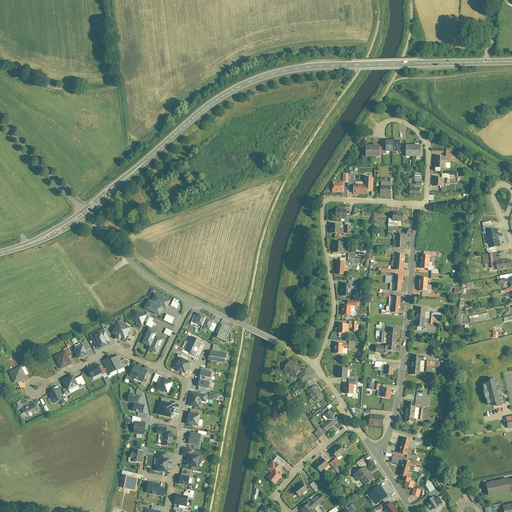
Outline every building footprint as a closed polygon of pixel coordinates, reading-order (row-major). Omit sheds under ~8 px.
[(386,151),(400,151),(399,141),(386,141),(386,151)] [(420,156),(420,146),(406,146),(406,156),(420,156)] [(366,156),(380,156),(380,147),(366,147),(366,156)] [(433,154),(432,167),(443,167),(443,158),(456,158),(457,149),(444,149),(443,155),(433,154)] [(330,178),(329,190),(341,191),(342,181),(345,181),(346,172),(339,172),(339,179),(330,178)] [(350,186),(350,191),(365,192),(365,190),(371,190),(372,175),(361,175),(360,179),(352,178),(352,172),(346,172),(345,181),(345,186),(350,186)] [(431,174),(431,185),(443,185),(443,181),(453,181),(453,175),(431,174)] [(377,183),(376,193),(388,194),(388,186),(393,186),(393,176),(387,176),(386,183),(377,183)] [(404,184),(404,194),(418,194),(418,179),(412,179),(412,184),(404,184)] [(344,207),(332,207),(331,219),(341,220),(349,220),(351,221),(351,214),(343,214),(344,207)] [(384,220),(384,227),(391,228),(391,224),(400,224),(401,212),(389,211),(388,220),(384,220)] [(329,222),(328,231),(340,232),(341,230),(348,230),(349,220),(341,220),(341,223),(329,222)] [(492,229),(490,221),(481,223),(487,254),(497,252),(496,248),(498,247),(495,228),(492,229)] [(404,233),(392,232),(391,243),(382,242),(382,250),(391,251),(391,245),(403,245),(404,233)] [(331,240),(331,252),(346,252),(346,255),(353,255),(353,248),(346,248),(346,244),(340,244),(340,240),(331,240)] [(436,254),(436,250),(426,249),(426,253),(419,253),(418,267),(428,268),(428,272),(436,272),(437,264),(427,263),(428,253),(436,254)] [(401,253),(393,252),(392,268),(400,268),(401,253)] [(495,270),(511,268),(510,259),(494,261),(494,254),(482,256),(483,262),(488,261),(489,268),(494,268),(495,270)] [(333,259),(332,273),(341,274),(342,267),(357,268),(358,255),(353,255),(346,255),(345,260),(333,259)] [(511,284),(511,274),(510,275),(509,271),(497,273),(498,277),(502,276),(502,281),(506,280),(507,285),(511,284)] [(398,289),(399,274),(388,274),(387,288),(398,289)] [(427,278),(418,278),(417,290),(426,291),(427,278)] [(348,283),(338,282),(338,294),(347,295),(348,283)] [(396,312),(398,294),(386,293),(387,288),(381,288),(380,293),(387,294),(386,302),(383,302),(382,311),(396,312)] [(511,299),(511,298),(511,288),(503,291),(504,295),(510,294),(511,299)] [(172,303),(157,295),(153,303),(150,302),(146,311),(161,318),(165,310),(168,311),(172,303)] [(340,301),(339,312),(353,314),(354,299),(344,298),(344,301),(340,301)] [(171,307),(178,310),(181,305),(179,304),(180,302),(175,299),(171,307)] [(423,329),(425,309),(414,308),(413,328),(423,329)] [(470,323),(487,320),(485,310),(468,313),(470,323)] [(148,314),(147,316),(135,311),(131,321),(143,326),(145,323),(148,324),(150,318),(152,315),(148,314)] [(440,313),(429,312),(428,324),(432,324),(432,318),(440,319),(440,313)] [(209,330),(214,321),(199,314),(195,323),(209,330)] [(164,322),(173,326),(176,319),(167,315),(164,322)] [(153,323),(155,320),(150,318),(148,324),(146,327),(150,329),(144,345),(152,349),(150,352),(158,356),(164,341),(158,338),(159,334),(153,331),(156,324),(153,323)] [(344,322),(335,321),(335,332),(343,332),(344,322)] [(118,338),(117,341),(121,343),(123,340),(127,342),(132,330),(119,323),(114,336),(118,338)] [(233,331),(220,326),(217,335),(220,336),(218,340),(221,341),(219,344),(224,346),(225,343),(228,344),(232,344),(233,331)] [(395,327),(386,326),(386,330),(375,329),(373,340),(379,341),(379,344),(373,343),(372,350),(382,351),(382,349),(392,350),(395,327)] [(173,333),(167,329),(165,335),(171,338),(173,333)] [(99,336),(92,340),(98,351),(101,350),(101,351),(109,347),(109,345),(112,344),(106,332),(105,333),(104,330),(97,333),(99,336)] [(203,342),(192,337),(189,343),(186,342),(182,349),(196,356),(203,342)] [(344,347),(345,342),(344,342),(333,341),(332,352),(338,352),(339,346),(344,347)] [(89,356),(85,347),(81,349),(79,345),(75,347),(77,350),(75,351),(80,360),(89,356)] [(220,348),(215,345),(214,352),(211,352),(210,362),(227,364),(228,354),(219,353),(220,348)] [(73,357),(68,349),(64,351),(65,353),(55,358),(62,371),(73,365),(70,359),(73,357)] [(365,359),(372,360),(373,353),(366,352),(365,359)] [(421,354),(409,353),(408,373),(417,374),(417,368),(432,369),(433,359),(421,358),(421,354)] [(192,364),(189,363),(191,360),(183,356),(183,357),(180,356),(178,360),(181,361),(176,370),(188,376),(192,364)] [(123,362),(119,358),(114,360),(113,358),(103,362),(112,378),(119,375),(120,376),(127,372),(125,368),(129,366),(131,363),(126,361),(123,362)] [(383,362),(372,360),(371,365),(378,366),(376,374),(389,376),(391,366),(383,364),(383,362)] [(282,371),(293,378),(294,376),(303,382),(310,377),(289,361),(282,371)] [(98,365),(88,370),(93,380),(102,375),(105,380),(109,378),(103,367),(100,368),(98,365)] [(346,367),(334,365),(333,376),(344,378),(346,367)] [(152,376),(148,374),(149,373),(136,367),(131,378),(143,383),(142,386),(146,389),(152,376)] [(23,369),(21,368),(10,373),(16,384),(27,379),(27,377),(29,376),(26,368),(23,369)] [(189,407),(202,410),(203,403),(208,404),(208,399),(219,400),(219,395),(208,394),(209,391),(211,391),(212,385),(211,385),(212,381),(213,381),(213,374),(212,374),(212,371),(203,369),(203,372),(202,372),(201,379),(202,379),(201,382),(199,382),(198,389),(200,389),(199,394),(192,393),(189,407)] [(74,377),(64,382),(70,393),(80,388),(80,386),(82,385),(83,387),(87,385),(83,377),(76,380),(74,377)] [(315,407),(326,399),(310,377),(303,382),(305,384),(302,386),(312,400),(311,401),(315,407)] [(175,384),(164,379),(158,391),(170,396),(175,384)] [(485,404),(501,401),(497,379),(480,382),(485,404)] [(387,396),(389,388),(374,386),(375,382),(367,381),(366,388),(374,389),(373,394),(387,396)] [(341,382),(341,392),(350,393),(350,382),(341,382)] [(52,394),(50,395),(52,399),(48,400),(52,407),(61,404),(62,407),(68,404),(67,402),(69,401),(66,396),(64,397),(59,388),(51,392),(52,394)] [(144,393),(138,390),(137,396),(135,396),(135,393),(132,391),(129,404),(135,405),(134,413),(139,414),(139,419),(142,420),(147,421),(148,415),(145,415),(146,407),(140,405),(141,399),(142,399),(144,393)] [(172,401),(163,399),(160,417),(172,420),(173,416),(175,416),(176,411),(174,411),(174,406),(172,405),(172,401)] [(417,401),(404,400),(403,409),(401,409),(400,414),(402,414),(402,421),(411,422),(412,416),(427,418),(428,407),(416,406),(417,401)] [(21,411),(22,410),(24,415),(21,416),(23,420),(39,412),(35,403),(30,405),(29,402),(22,405),(21,403),(18,404),(21,411)] [(382,426),(383,414),(368,412),(368,410),(363,410),(363,408),(357,407),(357,411),(362,411),(361,416),(365,417),(365,424),(382,426)] [(324,433),(340,420),(331,409),(323,415),(327,419),(318,426),(324,433)] [(200,412),(192,410),(191,414),(190,414),(188,426),(200,429),(200,428),(203,428),(204,421),(201,420),(202,416),(200,416),(200,412)] [(511,414),(503,417),(504,420),(505,424),(507,432),(511,430),(511,414)] [(133,426),(135,426),(134,435),(145,436),(147,424),(142,423),(142,420),(139,419),(133,417),(133,426)] [(316,427),(321,423),(316,417),(312,421),(316,427)] [(168,426),(159,426),(158,434),(160,435),(158,446),(174,448),(175,436),(173,435),(173,432),(170,431),(168,431),(168,426)] [(300,448),(312,441),(310,436),(306,438),(301,428),(294,432),(298,439),(296,440),(300,448)] [(201,447),(202,436),(207,437),(207,433),(199,432),(198,434),(191,433),(190,446),(201,447)] [(408,437),(400,435),(395,454),(400,455),(404,456),(404,454),(415,457),(417,449),(412,448),(413,442),(407,440),(408,437)] [(336,442),(327,448),(334,457),(343,451),(336,442)] [(145,453),(134,451),(132,462),(142,465),(145,453)] [(168,454),(158,452),(157,459),(160,459),(158,472),(169,474),(171,461),(167,460),(168,454)] [(265,477),(273,484),(285,469),(279,465),(284,459),(276,452),(263,468),(269,473),(265,477)] [(190,464),(202,467),(204,455),(192,453),(190,464)] [(416,496),(419,487),(411,485),(413,480),(407,478),(408,474),(404,473),(406,468),(410,469),(411,465),(418,467),(420,460),(404,456),(400,455),(395,475),(400,476),(399,480),(402,481),(401,485),(409,487),(408,494),(416,496)] [(321,456),(311,464),(317,472),(327,465),(331,469),(336,465),(330,458),(325,462),(321,456)] [(362,484),(373,476),(359,457),(353,461),(358,467),(349,474),(355,481),(358,478),(362,484)] [(182,474),(180,484),(192,486),(194,476),(182,474)] [(507,477),(483,483),(486,495),(508,490),(509,492),(511,491),(511,478),(507,479),(507,477)] [(290,489),(295,495),(308,484),(312,488),(316,485),(310,478),(303,485),(299,481),(290,489)] [(420,482),(426,491),(433,487),(427,478),(420,482)] [(140,481),(128,479),(125,491),(137,493),(140,481)] [(162,486),(149,483),(147,495),(166,498),(167,490),(162,489),(162,486)] [(385,496),(378,485),(365,493),(373,504),(385,496)] [(317,492),(297,509),(299,511),(330,511),(333,510),(330,507),(324,511),(319,511),(312,503),(320,497),(317,492)] [(178,493),(176,503),(189,505),(191,495),(178,493)] [(426,511),(441,503),(434,493),(426,498),(428,502),(422,506),(426,511)] [(511,511),(511,501),(500,504),(501,511),(511,511)] [(271,511),(272,511),(262,502),(253,511),(271,511)] [(378,502),(373,506),(376,511),(380,509),(382,511),(393,511),(394,511),(387,502),(382,506),(378,502)]
